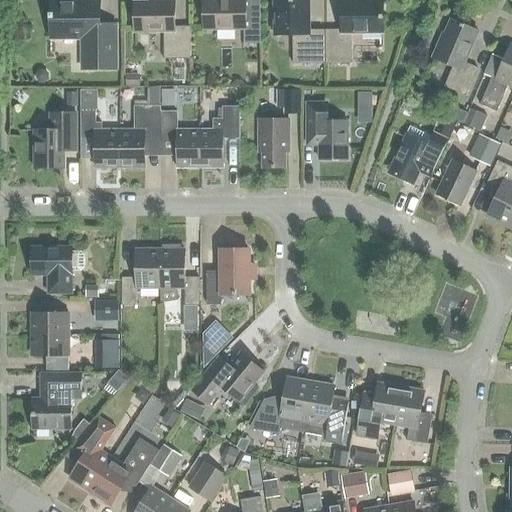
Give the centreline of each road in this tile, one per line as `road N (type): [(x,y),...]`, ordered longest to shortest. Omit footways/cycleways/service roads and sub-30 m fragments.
road 1 (residential): [(473,368),(502,293),(492,271),(353,209),(281,203)]
road 2 (residential): [(473,368),(311,339),(289,320),(281,296),(281,203)]
road 3 (residential): [(281,203),(0,207)]
road 4 (residential): [(466,511),(460,476),(473,368)]
